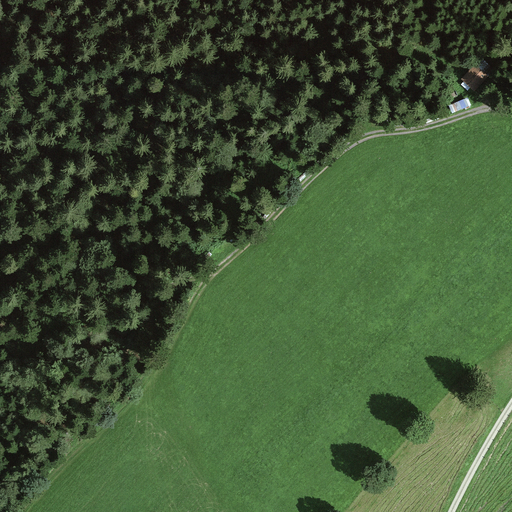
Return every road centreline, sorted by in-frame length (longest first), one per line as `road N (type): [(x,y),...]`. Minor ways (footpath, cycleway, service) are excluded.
road 1 (track): [(511,106),(349,146),(196,293),(142,400)]
road 2 (track): [(0,96),(33,199),(56,239),(166,285)]
road 3 (track): [(0,402),(146,294),(207,282)]
road 4 (track): [(511,403),(451,511)]
